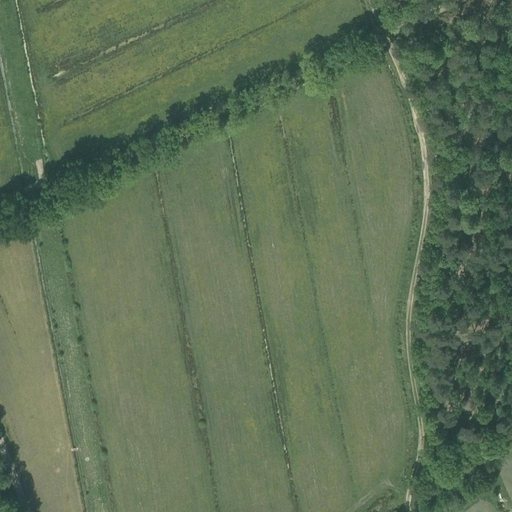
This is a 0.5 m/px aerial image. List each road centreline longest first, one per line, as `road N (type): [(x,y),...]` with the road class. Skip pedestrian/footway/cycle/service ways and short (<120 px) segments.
road 1 (track): [(470,0),(0,221)]
road 2 (track): [(386,41),(409,104),(422,180),(404,297),(415,444),(402,511)]
